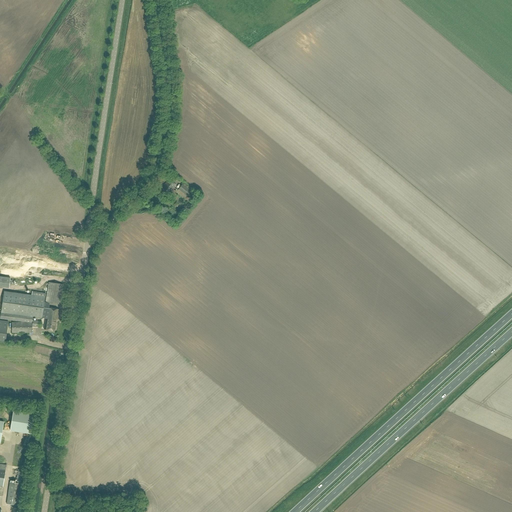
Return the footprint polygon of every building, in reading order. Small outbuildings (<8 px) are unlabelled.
[(176,185),(169,179),(163,186),(164,187),(161,191),(167,196),(171,190),(172,190),(176,185)] [(183,184),(178,191),(176,190),(174,192),(187,202),(189,201),(190,200),(191,201),(194,197),(193,196),(191,199),(190,198),(189,199),(187,197),(191,191),(188,189),(188,188),(183,184)] [(44,259),(31,260),(31,257),(26,258),(27,267),(44,265),(44,259)] [(10,278),(0,276),(0,286),(9,288),(9,285),(12,285),(12,280),(10,280),(10,278)] [(63,284),(49,282),(46,302),(44,302),(46,294),(32,291),(31,296),(4,291),(0,319),(26,322),(12,322),(12,333),(32,333),(32,326),(40,328),(41,322),(33,320),(33,317),(41,318),(45,318),(44,325),(43,324),(42,329),(44,329),(43,329),(54,331),(56,320),(57,320),(59,310),(49,308),(50,303),(60,305),(63,284)] [(8,321),(0,320),(0,341),(6,342),(8,321)] [(13,411),(10,430),(29,433),(32,414),(13,411)] [(23,484),(19,484),(9,482),(7,504),(16,506),(20,506),(23,484)]
